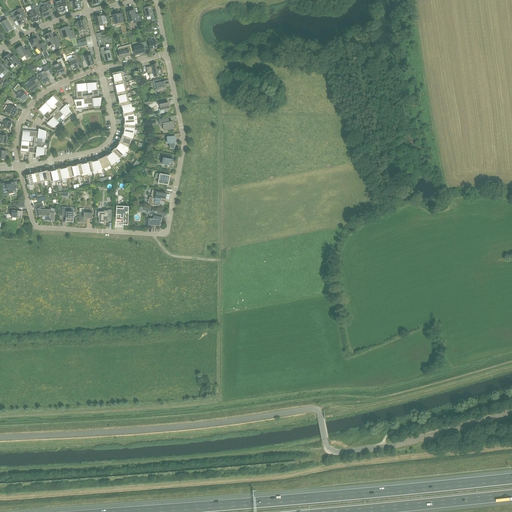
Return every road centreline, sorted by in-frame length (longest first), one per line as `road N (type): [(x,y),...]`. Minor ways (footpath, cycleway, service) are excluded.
road 1 (motorway): [(511,478),(131,511)]
road 2 (tertiary): [(324,438),(315,409),(0,438)]
road 3 (residential): [(176,103),(184,141),(162,234),(36,228),(18,168)]
road 4 (residential): [(18,168),(108,140),(112,114),(101,69)]
road 5 (motorway): [(345,511),(511,495)]
road 6 (tertiary): [(511,412),(382,447)]
